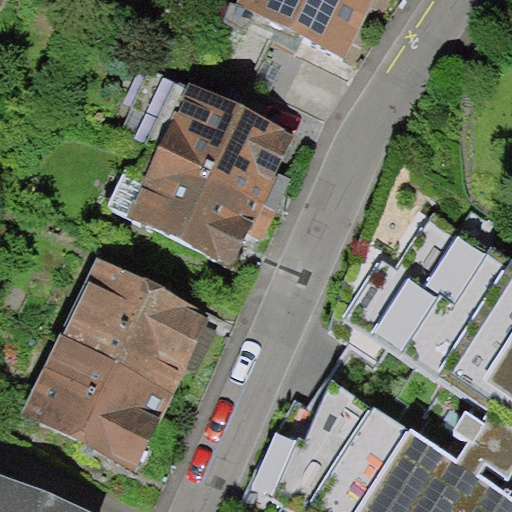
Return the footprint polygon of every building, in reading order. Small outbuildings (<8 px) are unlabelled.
[(383,0),(250,0),(243,17),(350,69),(383,0)] [(294,149),(184,96),(144,179),(128,172),(108,213),(234,273),(294,149)] [(511,262),(417,204),(330,332),(347,344),(313,413),(294,402),(250,475),(239,511),(511,511),(511,495),(507,491),(511,482),(511,262)] [(210,321),(97,268),(22,425),(136,479),(210,321)] [(59,511),(0,486),(0,511),(59,511)]
